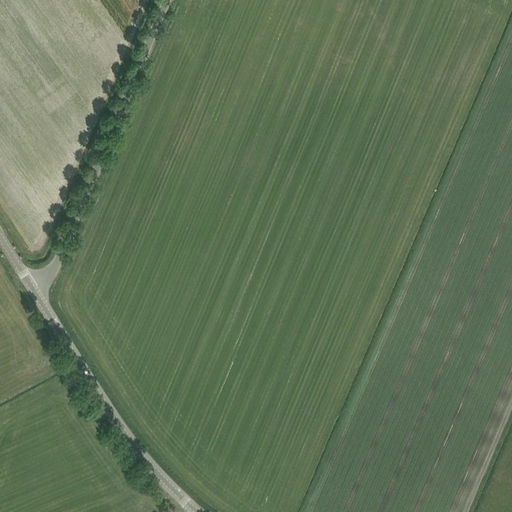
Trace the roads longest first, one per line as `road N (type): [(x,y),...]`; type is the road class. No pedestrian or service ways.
road 1 (unclassified): [(35,289),(53,269),(166,0)]
road 2 (tertiary): [(196,511),(125,433),(35,289)]
